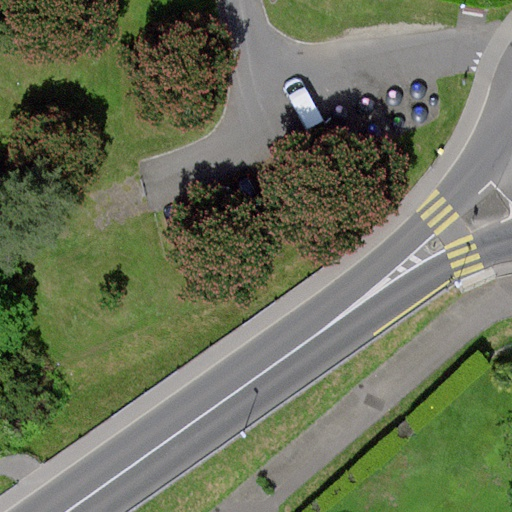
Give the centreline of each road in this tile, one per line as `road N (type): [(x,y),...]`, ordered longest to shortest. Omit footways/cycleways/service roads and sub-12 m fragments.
road 1 (tertiary): [(60,511),(367,294)]
road 2 (residential): [(239,0),(259,97),(476,50),(511,63)]
road 3 (tertiary): [(511,128),(439,221),(367,294)]
road 4 (tertiary): [(367,294),(511,234)]
